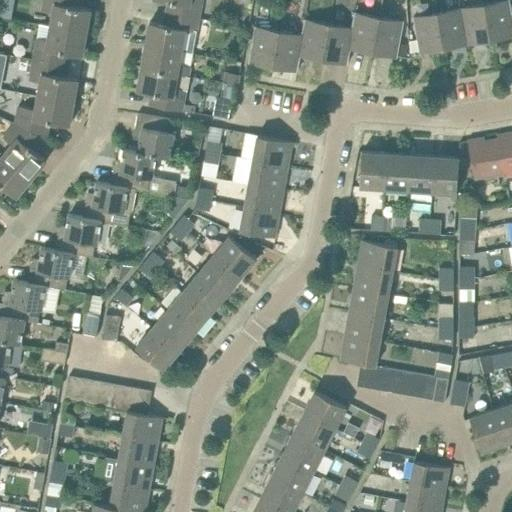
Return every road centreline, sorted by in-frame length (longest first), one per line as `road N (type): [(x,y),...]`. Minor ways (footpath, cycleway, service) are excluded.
road 1 (residential): [(255,330),(314,252),(339,121),(352,113),(455,118),(511,107)]
road 2 (residential): [(0,249),(98,131),(123,0)]
road 3 (residential): [(255,330),(201,399),(177,511)]
